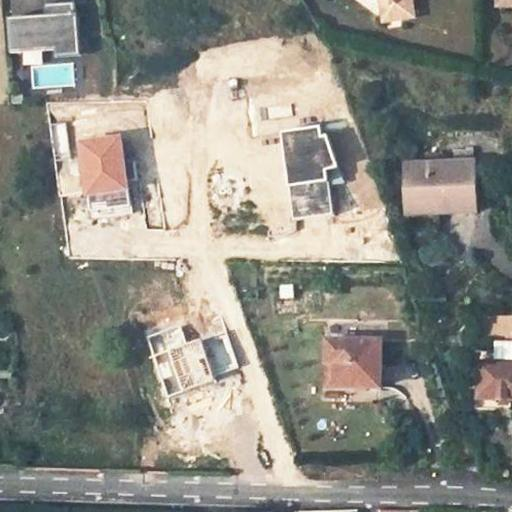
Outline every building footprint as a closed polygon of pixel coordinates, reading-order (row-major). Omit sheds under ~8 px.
[(47,0),(49,16),(8,19),(14,56),(83,55),(77,0),(47,0)] [(397,24),(396,7),(387,0),(386,0),(387,24),(397,24)] [(387,0),(396,7),(397,24),(418,22),(416,5),(421,0),(387,0)] [(475,162),(474,152),(455,152),(456,163),(475,162)] [(438,212),(477,211),(475,162),(456,163),(407,165),(409,201),(437,200),(438,212)] [(410,214),(438,212),(437,200),(409,201),(410,214)] [(511,315),(476,314),(475,344),(496,345),(496,364),(482,363),(480,397),(511,399),(511,315)] [(333,392),(387,394),(388,347),(335,345),(333,392)] [(462,464),(479,458),(472,437),(455,443),(462,464)]
